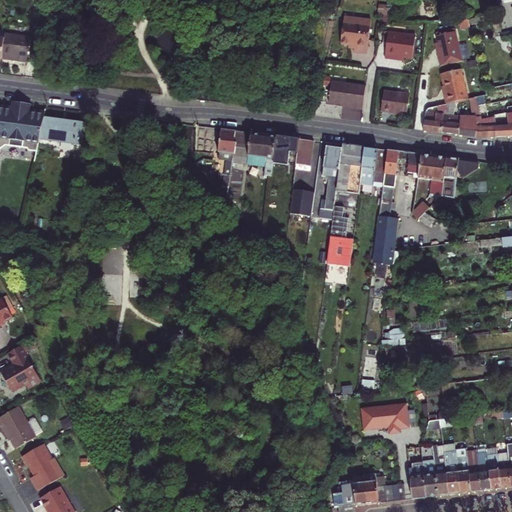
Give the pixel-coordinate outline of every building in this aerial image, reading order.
[(361,24),(343,22),(340,44),(353,46),(353,52),(365,53),(370,20),(362,19),(361,24)] [(437,36),(439,43),(440,50),(436,51),(440,67),(462,62),(455,32),(437,36)] [(14,56),(19,57),(20,46),(26,47),(28,47),(30,38),(5,34),(5,40),(3,59),(10,60),(11,56),(14,56)] [(414,37),(387,34),(383,59),(396,61),(397,57),(411,59),(414,37)] [(447,93),(444,94),(446,105),(453,104),(458,103),(470,100),(468,89),(465,90),(461,70),(443,74),(446,87),(447,93)] [(363,110),(366,86),(331,82),(329,102),(354,105),(354,109),(363,110)] [(391,95),(379,93),(376,111),(396,113),(397,115),(406,116),(409,95),(391,93),(391,95)] [(12,108),(0,106),(0,157),(1,154),(6,150),(26,153),(28,155),(36,156),(40,139),(41,134),(44,118),(29,116),(30,109),(13,106),(12,108)] [(30,109),(29,116),(44,118),(45,111),(30,109)] [(441,133),(443,116),(426,114),(424,131),(441,133)] [(511,136),(511,120),(510,114),(492,117),(494,127),(496,137),(511,136)] [(458,135),(461,117),(443,116),(441,133),(458,135)] [(458,135),(475,137),(476,125),(477,119),(461,117),(458,135)] [(41,134),(40,139),(83,145),(86,123),(44,118),(41,134)] [(481,138),(496,137),(494,127),(482,128),(482,125),(476,125),(475,137),(481,138)] [(233,161),(233,154),(236,131),(196,126),(194,149),(218,153),(217,160),(227,161),(233,161)] [(236,131),(233,154),(248,156),(251,133),(236,131)] [(251,133),(248,156),(274,159),(277,136),(251,133)] [(274,164),(298,167),(299,164),(302,140),(277,136),(274,159),(274,164)] [(317,142),(302,140),(299,164),(314,167),(317,142)] [(343,148),(342,156),(349,157),(351,146),(343,145),(343,148)] [(342,156),(343,148),(328,146),(324,176),(326,176),(321,219),(333,220),(342,156)] [(342,156),(333,220),(331,237),(354,240),(359,198),(360,184),(365,148),(351,146),(349,157),(342,156)] [(383,188),(387,151),(365,148),(360,184),(383,188)] [(379,216),(389,218),(390,210),(393,210),(394,204),(390,203),(393,188),(395,176),(418,179),(421,155),(387,151),(383,188),(381,201),(379,216)] [(233,154),(233,161),(248,163),(248,156),(233,154)] [(421,155),(418,179),(431,181),(429,195),(440,196),(446,158),(421,155)] [(248,163),(247,165),(273,168),(274,164),(274,159),(248,156),(248,163)] [(446,158),(440,196),(454,198),(457,172),(463,180),(478,169),(479,163),(446,158)] [(233,161),(227,161),(224,187),(229,188),(233,161)] [(295,190),(292,215),(313,218),(317,193),(295,190)] [(393,266),(399,219),(389,218),(379,216),(374,263),(393,266)] [(59,244),(61,233),(50,232),(48,243),(59,244)] [(350,267),(354,240),(331,237),(328,264),(350,267)] [(511,246),(511,237),(502,239),(502,246),(502,247),(511,246)] [(481,241),(481,248),(502,246),(502,239),(481,241)] [(0,299),(0,326),(0,324),(12,317),(2,298),(0,299)] [(41,380),(21,345),(7,353),(14,364),(1,371),(12,391),(25,383),(28,388),(41,380)] [(407,404),(362,409),(365,430),(389,427),(390,433),(400,432),(400,429),(409,428),(407,404)] [(37,437),(36,435),(29,424),(28,422),(19,407),(0,417),(0,424),(2,427),(4,426),(16,448),(37,437)] [(429,416),(430,429),(452,428),(452,415),(429,416)] [(29,424),(36,435),(43,431),(35,418),(28,422),(29,424)] [(54,458),(45,443),(24,455),(30,465),(31,465),(36,475),(32,477),(40,490),(66,475),(56,457),(54,458)] [(449,494),(444,453),(443,445),(432,446),(434,460),(439,496),(449,494)] [(455,450),(455,452),(460,493),(472,492),(466,451),(466,448),(455,450)] [(476,450),(466,451),(472,492),(482,491),(476,454),(476,450)] [(511,487),(508,462),(506,450),(496,451),(497,457),(501,488),(511,487)] [(460,493),(455,452),(444,453),(449,494),(460,493)] [(486,452),(476,454),(482,491),(492,489),(487,458),(486,452)] [(501,488),(497,457),(487,458),(492,489),(501,488)] [(439,496),(434,460),(422,462),(423,471),(427,497),(439,496)] [(413,499),(427,497),(423,471),(410,472),(411,483),(413,499)] [(379,503),(377,486),(375,474),(364,475),(368,504),(379,503)] [(368,504),(364,475),(342,478),(344,493),(346,506),(354,505),(356,505),(368,504)] [(405,500),(404,483),(397,484),(399,500),(405,500)] [(411,483),(404,483),(405,500),(413,499),(411,483)] [(393,501),(391,485),(385,486),(386,502),(393,501)] [(386,502),(385,486),(377,486),(379,503),(386,502)] [(76,511),(62,487),(42,498),(50,511),(76,511)] [(334,494),(336,507),(339,506),(346,506),(344,493),(334,494)]
